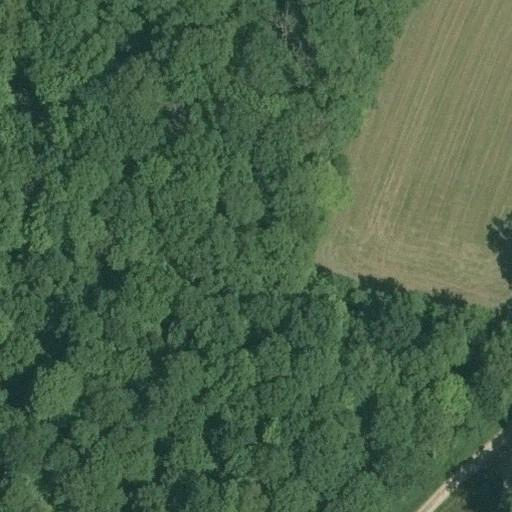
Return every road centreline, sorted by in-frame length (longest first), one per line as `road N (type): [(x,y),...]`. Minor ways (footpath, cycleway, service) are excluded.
road 1 (track): [(0,244),(511,387)]
road 2 (track): [(408,511),(496,407)]
